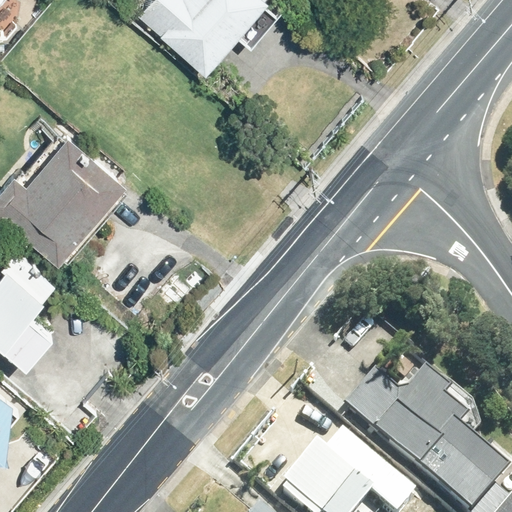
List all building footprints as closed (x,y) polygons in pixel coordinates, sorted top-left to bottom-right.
[(154,0),(144,13),(213,69),(243,33),(257,45),(283,14),(270,3),(272,0),(154,0)] [(22,172),(0,197),(0,203),(66,260),(134,181),(77,132),(34,181),(22,172)] [(0,328),(8,335),(3,340),(33,366),(60,335),(37,316),(55,295),(53,293),(64,280),(24,246),(22,249),(11,240),(0,249),(0,328)] [(442,390),(448,382),(423,361),(405,383),(396,385),(372,365),(342,400),(468,511),(511,511),(511,488),(508,493),(493,480),(508,463),(458,419),(466,409),(442,390)] [(0,424),(18,405),(0,390),(0,424)] [(318,511),(320,510),(322,511),(347,511),(366,489),(392,511),(412,487),(339,425),(324,444),(314,435),(279,477),(284,481),(278,488),(307,511),(318,511)] [(267,511),(255,501),(245,511),(267,511)]
